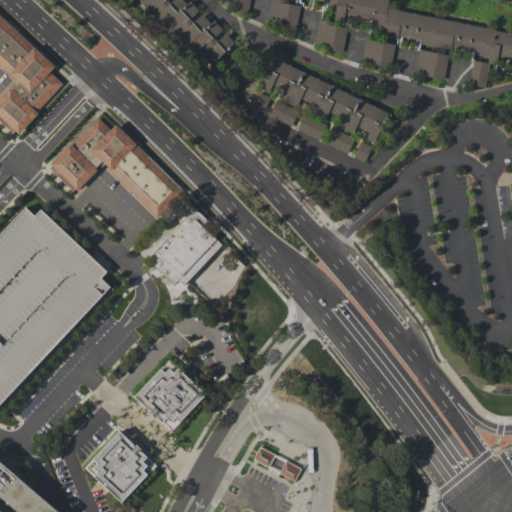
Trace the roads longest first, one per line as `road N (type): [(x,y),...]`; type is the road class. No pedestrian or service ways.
road 1 (primary): [(17,0),(227,202),(319,304)]
road 2 (primary): [(329,250),(147,59),(78,0)]
road 3 (residential): [(208,0),(256,37),(395,89),(443,101),(511,90)]
road 4 (residential): [(256,37),(243,82),(247,115),(369,172),(443,101)]
road 5 (primary): [(319,304),(469,503)]
road 6 (primary): [(498,479),(397,330)]
road 7 (residential): [(319,304),(267,368),(219,451)]
road 8 (primary): [(237,154),(127,73),(100,80)]
